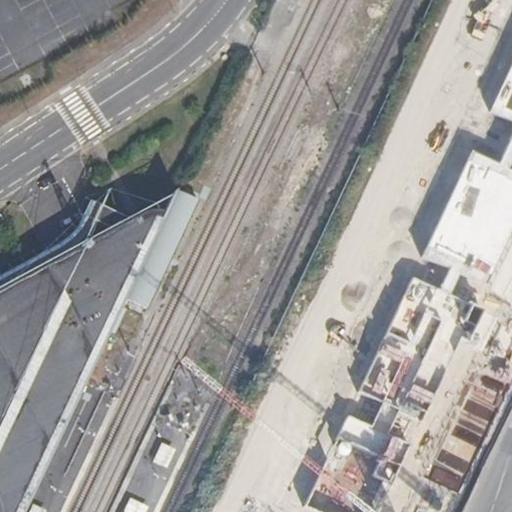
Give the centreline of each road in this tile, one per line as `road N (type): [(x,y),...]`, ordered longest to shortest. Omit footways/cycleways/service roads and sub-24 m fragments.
road 1 (unknown): [(472,0),(248,511)]
road 2 (tertiary): [(227,0),(174,57),(0,175)]
road 3 (unknown): [(511,381),(484,362),(475,341),(511,248)]
